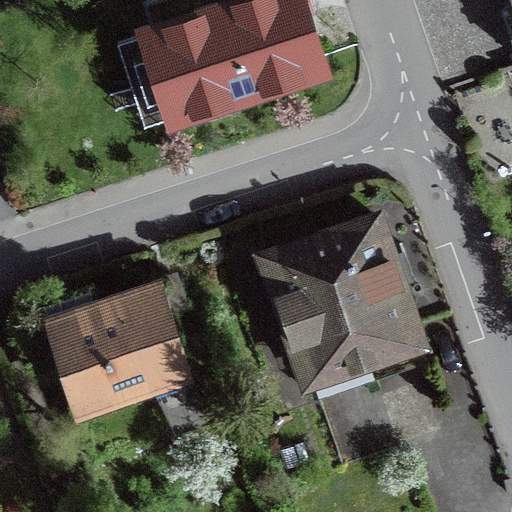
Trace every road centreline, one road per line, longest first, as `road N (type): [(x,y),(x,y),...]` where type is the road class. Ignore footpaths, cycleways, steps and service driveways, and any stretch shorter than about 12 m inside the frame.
road 1 (residential): [(0,265),(420,127)]
road 2 (residential): [(420,127),(511,378)]
road 3 (residential): [(377,0),(420,127)]
